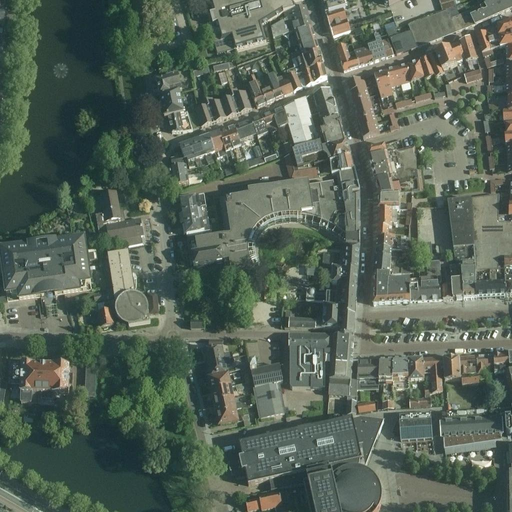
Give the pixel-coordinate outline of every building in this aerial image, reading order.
[(243,0),(211,0),(215,14),(210,15),(213,26),(218,24),(222,40),(233,37),(236,49),(263,41),(259,26),(282,12),(293,9),(293,7),(293,6),(301,4),(299,0),(252,0),(244,2),(243,0)] [(325,16),(343,11),(345,10),(342,0),(320,0),(325,16)] [(482,8),(450,20),(456,34),(474,27),(511,10),(511,5),(509,0),(504,0),(496,4),(494,2),(482,8)] [(271,29),(272,40),(294,33),(294,34),(311,28),(305,9),(305,8),(283,15),(285,20),(285,21),(271,29)] [(343,11),(325,16),(333,40),(350,34),(343,11)] [(447,12),(408,27),(410,34),(411,34),(416,50),(456,34),(450,20),(447,12)] [(506,64),(511,63),(511,22),(497,29),(497,33),(487,35),(486,33),(476,37),(482,55),(486,54),(489,53),(493,51),(499,50),(505,49),(506,64)] [(287,44),(289,49),(298,46),(315,41),(311,28),(294,34),(296,41),(287,44)] [(417,50),(416,50),(411,34),(410,34),(397,38),(395,30),(386,33),(389,41),(390,41),(396,57),(417,50)] [(350,34),(333,40),(336,50),(336,51),(346,47),(346,48),(354,45),(361,43),(357,32),(350,34)] [(375,42),(366,45),(368,49),(373,65),(386,61),(386,60),(393,58),(389,47),(387,41),(381,43),(380,40),(377,35),(374,36),(375,41),(375,42)] [(435,56),(427,59),(434,78),(435,79),(444,76),(442,72),(456,68),(455,66),(465,62),(466,64),(477,61),(470,40),(449,50),(435,56)] [(292,62),(297,60),(319,54),(315,41),(298,46),(300,53),(291,56),(292,62)] [(361,52),(354,55),(355,58),(358,69),(373,65),(368,49),(366,45),(360,47),(361,52)] [(346,48),(346,47),(336,51),(340,63),(355,58),(354,55),(348,56),(346,48)] [(265,55),(267,60),(277,56),(275,51),(265,55)] [(299,68),(284,74),(286,78),(323,67),(322,62),(321,62),(319,54),(297,60),(299,68)] [(257,63),(267,60),(265,55),(256,59),(257,63)] [(359,69),(358,69),(355,58),(340,63),(344,74),(359,69)] [(427,59),(420,62),(424,79),(424,82),(434,78),(427,59)] [(239,71),(249,67),(247,62),(237,66),(239,71)] [(407,67),(374,76),(376,81),(377,86),(381,101),(393,98),(391,89),(411,83),(411,84),(424,79),(420,62),(407,67)] [(256,64),(249,67),(250,70),(251,73),(256,71),(257,68),(256,64)] [(327,80),(323,67),(286,78),(293,94),(327,80)] [(166,81),(178,78),(177,73),(168,74),(165,75),(166,81)] [(218,76),(221,86),(227,84),(224,74),(218,76)] [(265,80),(265,81),(267,84),(275,102),(284,98),(276,80),(274,76),(265,80)] [(284,76),(276,80),(284,98),(293,94),(286,78),(285,78),(284,76)] [(257,110),(266,106),(258,88),(257,84),(253,77),(249,79),(252,85),(247,87),(249,91),(257,110)] [(156,83),(159,98),(179,94),(180,94),(182,94),(178,78),(166,81),(156,83)] [(265,81),(257,84),(258,88),(266,106),(275,102),(267,84),(265,81)] [(347,85),(350,95),(367,90),(365,83),(361,84),(360,81),(347,85)] [(350,95),(352,104),(369,99),(367,90),(350,95)] [(329,91),(304,101),(313,128),(328,123),(339,120),(329,91)] [(236,92),(230,94),(238,116),(251,112),(245,95),(238,97),(236,92)] [(168,119),(184,115),(185,116),(180,94),(179,94),(159,98),(164,119),(168,119)] [(226,101),(220,104),(226,121),(238,116),(230,94),(225,96),(226,101)] [(352,104),(355,113),(372,108),(369,99),(352,104)] [(212,101),(206,103),(214,125),(226,121),(220,104),(213,106),(212,101)] [(304,101),(294,105),(304,139),(315,136),(313,128),(304,101)] [(195,112),(197,118),(201,128),(201,129),(214,125),(206,103),(200,105),(202,110),(195,112)] [(294,105),(282,110),(287,124),(293,142),(293,143),(304,139),(294,105)] [(355,113),(358,122),(375,117),(372,108),(355,113)] [(272,114),(277,128),(278,131),(288,127),(287,124),(282,110),(272,114)] [(511,111),(507,112),(503,112),(503,122),(511,122),(511,111)] [(272,114),(261,119),(267,134),(268,136),(268,134),(270,133),(269,132),(277,128),(272,114)] [(187,115),(185,116),(184,115),(168,119),(172,135),(182,135),(192,133),(192,131),(187,115)] [(358,122),(360,131),(377,126),(375,117),(358,122)] [(192,131),(201,128),(197,118),(188,120),(192,131)] [(261,119),(250,123),(256,138),(257,138),(256,137),(265,133),(266,137),(268,136),(267,134),(261,119)] [(328,123),(313,128),(315,136),(318,144),(319,144),(321,150),(346,144),(339,120),(328,123)] [(250,123),(235,129),(241,149),(244,147),(243,143),(256,138),(250,123)] [(380,136),(377,126),(360,131),(363,141),(380,136)] [(235,129),(227,132),(236,159),(237,163),(245,160),(241,149),(235,129)] [(227,132),(219,135),(226,156),(225,154),(229,153),(232,161),(236,159),(227,132)] [(219,135),(209,138),(214,155),(215,155),(218,164),(220,164),(219,160),(226,158),(226,156),(219,135)] [(315,136),(304,139),(293,143),(295,151),(298,150),(315,145),(318,144),(315,136)] [(209,138),(199,142),(205,159),(207,164),(208,167),(213,165),(210,157),(214,155),(209,138)] [(199,142),(189,145),(195,162),(197,169),(202,168),(199,161),(203,159),(205,165),(207,164),(205,159),(199,142)] [(293,142),(283,145),(284,149),(286,154),(292,152),(295,151),(293,143),(293,142)] [(293,156),(290,157),(295,174),(311,170),(310,167),(332,161),(333,163),(350,158),(349,155),(346,144),(321,150),(319,144),(318,144),(315,145),(298,150),(295,151),(292,152),(293,156)] [(180,148),(180,149),(185,164),(187,163),(189,170),(194,169),(192,163),(195,162),(189,145),(182,148),(180,148)] [(366,151),(369,159),(393,154),(396,153),(393,154),(392,149),(386,151),(385,146),(366,151)] [(284,149),(274,153),(276,159),(286,154),(284,149)] [(369,159),(375,183),(390,180),(392,187),(411,182),(410,174),(416,173),(416,158),(414,149),(403,151),(398,152),(396,153),(393,154),(369,159)] [(274,153),(263,158),(263,159),(265,164),(276,159),(274,153)] [(174,160),(171,161),(172,169),(184,168),(183,159),(179,159),(179,155),(173,156),(174,160)] [(290,157),(284,161),(291,187),(292,192),(321,187),(318,167),(311,170),(295,174),(290,157)] [(346,238),(346,246),(359,247),(359,246),(360,246),(360,233),(359,217),(360,217),(360,205),(359,195),(359,194),(360,194),(358,188),(350,158),(333,163),(329,164),(331,177),(339,175),(342,195),(339,196),(338,192),(334,193),(334,190),(322,192),(321,187),(292,192),(291,187),(272,190),(273,195),(237,200),(237,202),(232,203),(232,202),(226,203),(227,209),(228,208),(229,213),(227,213),(231,237),(195,243),(197,255),(191,256),(194,269),(229,264),(231,276),(254,272),(254,271),(250,263),(248,254),(249,245),(253,236),(258,229),(265,224),(273,220),(282,219),(290,218),(298,218),(306,219),(314,221),(321,223),(329,226),(336,230),(342,235),(346,238)] [(250,168),(265,164),(263,159),(248,164),(250,168)] [(172,189),(202,184),(201,176),(192,177),(192,175),(187,176),(186,167),(184,168),(172,169),(169,170),(172,189)] [(464,175),(472,173),(470,167),(463,168),(464,175)] [(375,183),(379,197),(398,196),(411,195),(420,194),(423,193),(421,172),(416,173),(410,174),(411,182),(392,187),(390,180),(375,183)] [(144,238),(141,222),(122,225),(116,194),(100,197),(103,215),(95,217),(99,238),(108,237),(109,244),(123,242),(124,249),(142,246),(141,238),(144,238)] [(379,197),(378,212),(393,212),(399,212),(398,196),(379,197)] [(498,197),(470,200),(472,225),(474,259),(475,268),(475,288),(476,301),(506,299),(504,269),(498,269),(497,260),(511,259),(511,224),(511,225),(511,219),(509,219),(501,219),(498,219),(498,197)] [(204,198),(180,202),(182,214),(202,210),(206,210),(204,198)] [(449,264),(449,268),(449,270),(460,268),(463,302),(476,301),(475,288),(475,268),(474,259),(472,225),(470,200),(447,203),(454,263),(449,264)] [(202,210),(182,214),(184,226),(208,222),(207,220),(206,210),(202,210)] [(378,212),(378,220),(392,221),(397,221),(397,212),(393,212),(378,212)] [(378,220),(378,229),(389,229),(392,229),(392,224),(396,224),(397,221),(392,221),(378,220)] [(210,233),(208,222),(184,226),(186,237),(210,233)] [(378,229),(377,240),(395,241),(395,236),(389,236),(389,229),(378,229)] [(377,240),(376,251),(392,251),(401,252),(401,242),(395,241),(377,240)] [(1,256),(6,296),(18,294),(19,302),(80,294),(79,286),(90,284),(85,244),(73,246),(73,242),(56,244),(56,246),(49,247),(49,245),(36,247),(36,249),(29,250),(29,248),(12,251),(13,254),(1,256)] [(358,271),(359,247),(346,246),(345,270),(358,271)] [(376,251),(375,260),(391,260),(391,261),(392,261),(392,251),(376,251)] [(129,328),(150,325),(147,304),(144,304),(142,303),(140,301),(138,299),(136,299),(135,292),(136,292),(137,279),(133,279),(129,253),(107,257),(114,299),(117,320),(121,320),(122,321),(124,323),(126,325),(128,325),(129,328)] [(375,260),(373,278),(389,278),(389,277),(390,277),(390,276),(401,277),(401,270),(395,269),(395,261),(392,261),(391,261),(391,260),(375,260)] [(419,286),(417,286),(418,304),(441,303),(440,287),(439,285),(441,284),(439,265),(426,265),(428,284),(419,284),(419,286)] [(443,303),(453,302),(449,270),(449,268),(446,268),(446,276),(446,288),(442,288),(443,303)] [(453,302),(463,302),(460,268),(449,270),(453,302)] [(337,289),(337,293),(356,295),(356,290),(358,271),(345,270),(334,269),(334,270),(332,270),(331,287),(334,287),(334,289),(337,289)] [(417,305),(418,304),(417,286),(419,286),(419,284),(419,281),(416,282),(414,282),(410,282),(393,283),(393,277),(390,278),(390,277),(389,277),(389,278),(373,278),(373,308),(417,305)] [(306,295),(306,304),(311,304),(326,305),(326,308),(324,308),(342,309),(342,318),(355,319),(355,308),(355,306),(356,301),(356,295),(337,293),(337,296),(315,295),(315,294),(315,293),(315,292),(314,292),(314,291),(313,291),(313,290),(312,290),(311,290),(310,290),(309,290),(309,291),(308,291),(307,292),(307,293),(306,293),(306,294),(306,295)] [(95,303),(110,300),(109,294),(94,297),(95,303)] [(158,316),(157,308),(156,296),(148,297),(150,316),(158,316)] [(100,330),(113,328),(110,306),(104,307),(105,313),(98,314),(100,330)] [(322,332),(341,333),(340,336),(340,339),(353,339),(354,336),(354,333),(355,319),(342,318),(342,309),(326,308),(324,308),(323,326),(315,325),(290,323),(291,314),(286,314),(285,325),(285,326),(284,331),(322,332)] [(203,331),(203,322),(191,322),(191,331),(203,331)] [(331,358),(331,362),(331,366),(349,367),(349,361),(352,361),(353,339),(340,339),(290,338),(289,376),(289,389),(292,392),(324,392),(325,362),(329,362),(329,358),(331,358)] [(204,352),(207,365),(232,360),(231,355),(223,357),(222,350),(222,343),(209,343),(209,350),(209,351),(204,352)] [(509,357),(493,359),(494,370),(494,376),(503,375),(509,374),(509,358),(509,357)] [(455,361),(443,361),(444,383),(456,383),(460,382),(461,382),(461,387),(475,386),(475,384),(479,383),(481,383),(486,383),(491,383),(491,377),(494,377),(494,376),(493,359),(480,359),(466,360),(455,361)] [(233,365),(232,360),(207,365),(209,378),(227,374),(225,367),(233,365)] [(440,361),(423,362),(423,376),(430,375),(431,389),(424,390),(425,397),(432,396),(442,394),(440,361)] [(423,362),(407,363),(408,384),(424,383),(423,376),(423,362)] [(407,363),(393,364),(392,385),(392,387),(395,386),(395,390),(395,392),(408,392),(408,384),(407,363)] [(358,365),(357,383),(356,390),(372,390),(372,383),(376,383),(378,383),(379,364),(358,365)] [(383,385),(382,412),(393,411),(393,402),(392,390),(395,390),(395,386),(392,387),(392,385),(393,364),(379,364),(378,385),(383,385)] [(33,366),(10,365),(9,386),(21,387),(21,395),(21,405),(38,406),(38,395),(53,396),(68,397),(69,368),(54,367),(54,368),(33,367),(33,366)] [(356,390),(357,383),(358,365),(357,365),(357,367),(349,367),(331,366),(328,398),(349,399),(349,404),(347,404),(346,418),(351,417),(355,416),(356,390)] [(278,385),(283,384),(280,368),(256,372),(255,366),(249,368),(250,374),(251,374),(260,421),(284,416),(278,385)] [(504,404),(496,405),(497,411),(511,409),(511,373),(509,374),(503,375),(504,378),(506,388),(501,388),(504,404)] [(210,380),(213,392),(230,388),(227,377),(210,380)] [(213,392),(215,404),(232,400),(230,388),(213,392)] [(232,400),(215,404),(217,416),(235,412),(241,410),(240,405),(240,404),(233,405),(232,400)] [(430,400),(409,402),(410,410),(430,409),(430,400)] [(374,403),(357,406),(359,415),(375,412),(374,403)] [(511,409),(497,411),(446,414),(441,414),(442,425),(440,425),(441,440),(443,440),(444,452),(488,445),(487,437),(502,436),(502,435),(506,435),(506,436),(506,437),(507,437),(508,438),(509,438),(510,438),(511,438),(511,437),(511,436),(511,409)] [(237,424),(235,412),(217,416),(220,427),(237,424)] [(430,415),(398,417),(392,434),(394,431),(399,431),(400,443),(432,441),(430,415)] [(232,462),(228,462),(229,466),(231,467),(232,471),(231,473),(231,477),(235,476),(236,482),(246,479),(248,488),(250,487),(269,483),(271,492),(271,493),(303,486),(305,492),(371,477),(367,474),(363,472),(359,471),(360,462),(361,462),(358,450),(369,447),(374,436),(378,437),(383,424),(358,422),(353,423),(352,420),(312,430),(312,429),(297,432),(297,433),(271,439),(271,437),(266,438),(266,440),(239,446),(241,454),(230,456),(232,462)] [(372,511),(373,510),(376,511),(378,511),(379,511),(380,507),(382,503),(382,498),(381,493),(380,488),(378,484),(375,480),(371,477),(305,492),(309,511),(372,511)] [(274,511),(286,511),(285,507),(281,508),(278,494),(258,498),(258,500),(245,503),(246,511),(256,511),(261,511),(260,511),(265,511),(274,510),(274,511)]
